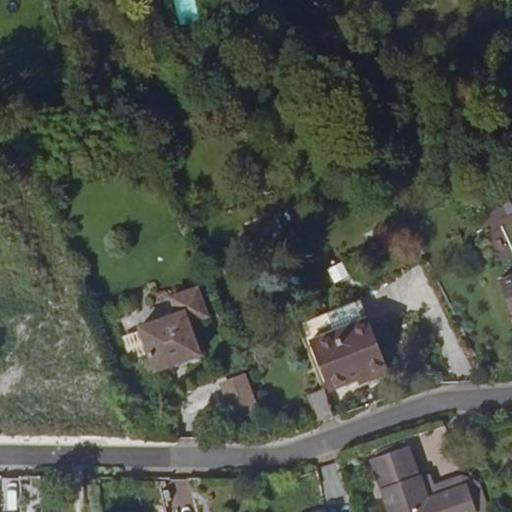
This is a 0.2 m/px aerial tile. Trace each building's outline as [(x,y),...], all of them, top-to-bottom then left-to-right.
[(172,0),(177,24),(199,20),(194,0),(172,0)] [(483,216),(496,257),(511,251),(511,193),(496,198),(500,211),(483,216)] [(328,267),(333,282),(348,277),(343,262),(328,267)] [(511,273),(497,278),(511,316),(511,315),(511,273)] [(340,307),(363,297),(358,288),(336,298),(340,307)] [(170,320),(132,335),(149,378),(195,361),(182,329),(200,321),(190,294),(164,304),(170,320)] [(334,388),(363,376),(391,363),(363,297),(340,307),(305,323),(334,388)] [(395,371),(391,363),(363,376),(366,384),(395,371)] [(246,372),(221,381),(234,419),(259,411),(246,372)] [(310,392),(317,422),(334,418),(327,388),(310,392)] [(404,447),(369,460),(378,482),(389,511),(437,511),(445,509),(440,496),(425,502),(404,447)] [(176,511),(190,511),(186,488),(173,490),(176,511)] [(458,490),(440,496),(445,509),(463,502),(458,490)]
